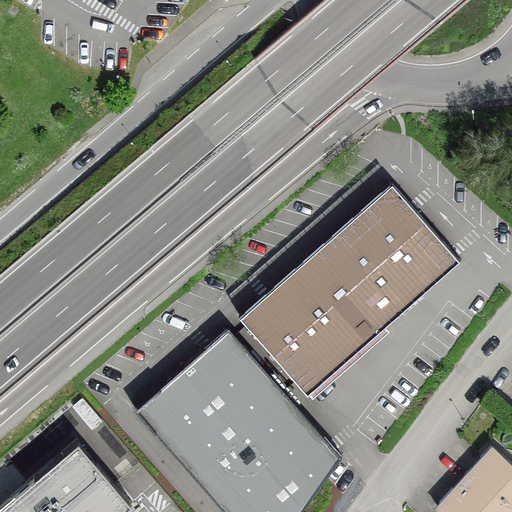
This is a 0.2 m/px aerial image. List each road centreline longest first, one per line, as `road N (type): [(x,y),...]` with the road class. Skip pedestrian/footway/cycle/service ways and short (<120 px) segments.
road 1 (trunk): [(0,364),(428,0)]
road 2 (trunk): [(0,418),(401,85)]
road 3 (trunk): [(356,0),(0,303)]
road 4 (trunk): [(277,0),(0,232)]
road 5 (unclassified): [(511,319),(366,511)]
road 6 (tertiary): [(318,0),(342,46),(401,85)]
